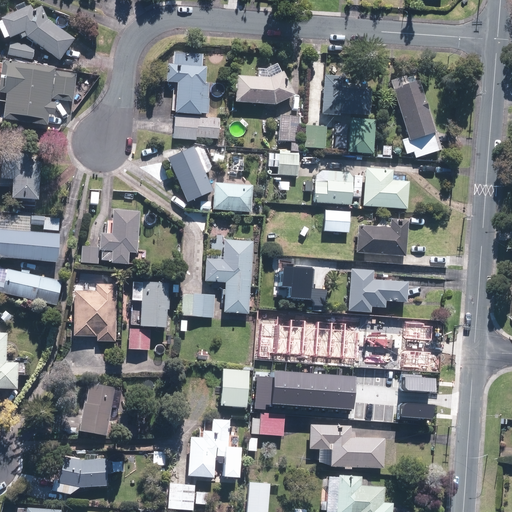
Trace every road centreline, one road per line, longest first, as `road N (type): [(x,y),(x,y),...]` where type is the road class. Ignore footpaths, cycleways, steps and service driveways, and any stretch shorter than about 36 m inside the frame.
road 1 (residential): [(102,142),(135,40),(162,19),(496,39)]
road 2 (tertiary): [(496,39),(474,351)]
road 3 (tertiary): [(474,351),(462,511)]
